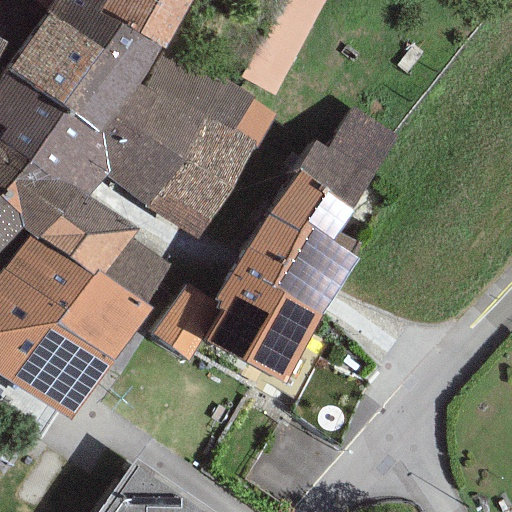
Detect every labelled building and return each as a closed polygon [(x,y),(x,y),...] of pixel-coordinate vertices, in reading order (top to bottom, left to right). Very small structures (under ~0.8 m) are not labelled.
[(53,0),(47,11),(6,71),(100,134),(138,84),(159,47),(101,13),(106,0),(53,0)] [(35,0),(47,11),(53,0),(35,0)] [(159,47),(164,50),(190,0),(106,0),(101,13),(159,47)] [(291,0),(241,79),(273,99),(336,0),(291,0)] [(198,241),(275,114),(253,101),(254,98),(201,70),(198,76),(160,57),(144,88),(140,85),(138,84),(100,134),(101,135),(106,152),(108,177),(198,241)] [(6,71),(0,79),(0,127),(5,130),(0,137),(0,142),(63,183),(75,190),(87,197),(108,177),(106,152),(101,135),(100,134),(6,71)] [(326,191),(351,210),(397,135),(351,109),(328,147),(314,142),(299,172),(326,191)] [(0,198),(28,221),(21,228),(25,231),(29,237),(35,241),(75,190),(63,183),(0,142),(0,137),(5,130),(0,127),(0,198)] [(241,257),(236,267),(275,289),(282,277),(312,230),(304,224),(326,191),(299,172),(268,217),(241,257)] [(97,271),(144,305),(170,267),(132,240),(137,231),(87,197),(75,190),(35,241),(92,278),(97,271)] [(351,210),(326,191),(304,224),(312,230),(331,242),(337,234),(353,212),(351,210)] [(0,198),(0,249),(21,228),(28,221),(0,198)] [(275,289),(321,314),(357,261),(354,258),(331,242),(312,230),(282,277),(275,289)] [(360,243),(337,234),(331,242),(354,258),(360,243)] [(35,241),(29,237),(4,270),(64,311),(56,326),(112,362),(150,309),(144,305),(97,271),(92,278),(35,241)] [(203,340),(285,385),(321,314),(275,289),(236,267),(213,302),(221,304),(216,309),(223,312),(203,340)] [(4,270),(0,274),(0,376),(69,419),(112,362),(56,326),(64,311),(4,270)] [(185,285),(147,334),(187,363),(203,340),(223,312),(216,309),(221,304),(213,302),(185,285)] [(208,511),(137,460),(99,511),(208,511)]
